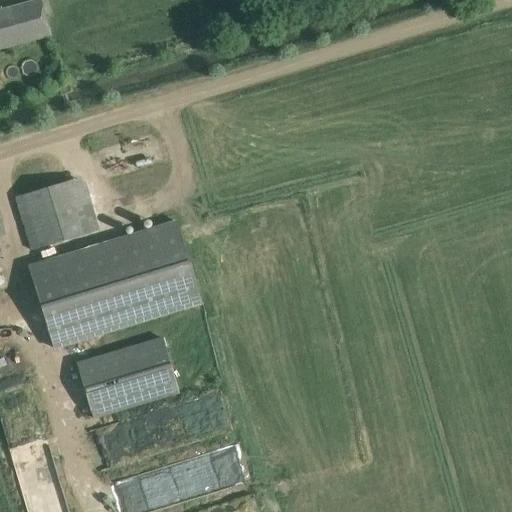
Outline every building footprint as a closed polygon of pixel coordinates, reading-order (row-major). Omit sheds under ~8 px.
[(39,0),(37,0),(0,10),(0,48),(49,34),(39,0)] [(94,231),(79,179),(15,198),(31,250),(94,231)] [(0,259),(0,257),(0,235),(8,233),(0,204),(0,259)] [(30,269),(54,347),(156,316),(200,303),(176,224),(132,238),(30,269)] [(161,337),(76,363),(93,419),(178,394),(161,337)] [(92,430),(92,447),(103,446),(102,429),(92,430)]
